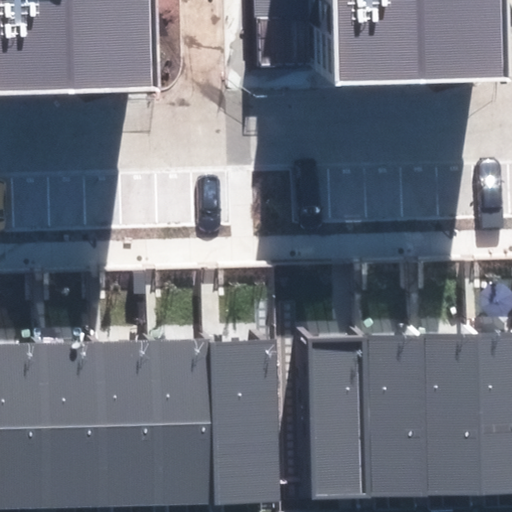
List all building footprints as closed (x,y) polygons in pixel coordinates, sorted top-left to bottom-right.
[(114,0),(0,0),(0,50),(115,48),(114,0)] [(468,0),(292,0),(294,42),(469,38),(468,0)] [(0,243),(96,243),(95,80),(0,80),(0,243)] [(275,122),(114,120),(112,274),(273,276),(275,122)] [(511,317),(479,318),(483,474),(511,473),(511,317)] [(479,318),(423,320),(426,475),(483,474),(479,318)] [(423,320),(366,321),(370,476),(426,475),(423,320)] [(366,321),(310,322),(313,477),(370,476),(366,321)] [(272,323),(213,325),(218,486),(277,485),(272,323)] [(213,325),(155,326),(159,488),(218,486),(213,325)] [(155,326),(96,328),(100,490),(159,488),(155,326)] [(96,328),(37,330),(42,491),(100,490),(96,328)] [(37,330),(0,330),(0,492),(42,491),(37,330)]
